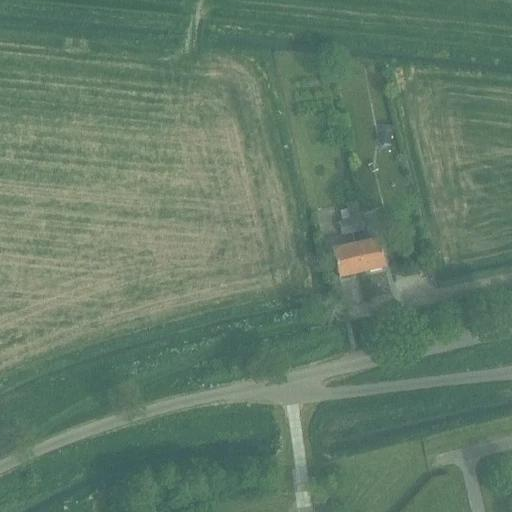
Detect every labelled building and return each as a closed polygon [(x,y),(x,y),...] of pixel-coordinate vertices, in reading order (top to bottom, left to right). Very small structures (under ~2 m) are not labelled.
[(377,144),(390,145),(391,133),(378,131),(377,144)] [(345,204),(348,219),(351,231),(361,229),(356,202),(345,204)] [(348,219),(339,222),(342,233),(351,231),(348,219)] [(378,239),(354,244),(360,271),(384,266),(378,239)] [(360,271),(354,244),(332,249),(338,277),(360,271)]
